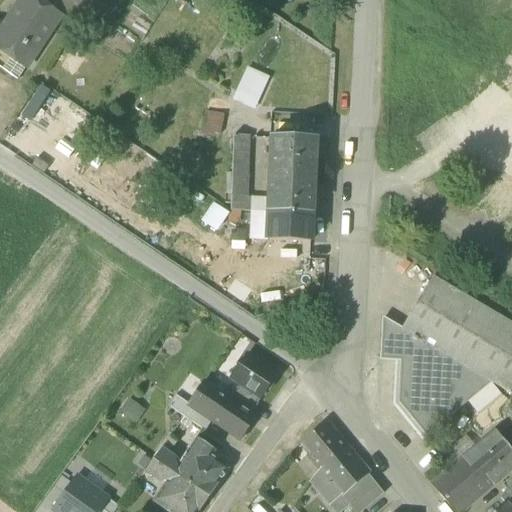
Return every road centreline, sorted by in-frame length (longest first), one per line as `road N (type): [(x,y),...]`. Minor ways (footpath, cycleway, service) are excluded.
road 1 (residential): [(331,382),(0,158)]
road 2 (residential): [(331,382),(349,349),(367,0)]
road 3 (residential): [(223,511),(301,405),(331,382)]
road 4 (residential): [(428,511),(331,382)]
